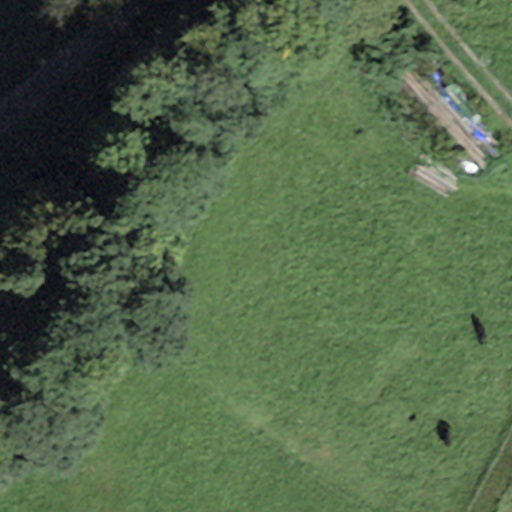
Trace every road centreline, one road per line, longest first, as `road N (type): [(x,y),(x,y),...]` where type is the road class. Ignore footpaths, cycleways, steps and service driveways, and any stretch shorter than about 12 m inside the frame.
road 1 (track): [(0,127),(97,59),(153,0)]
road 2 (track): [(416,0),(511,118)]
